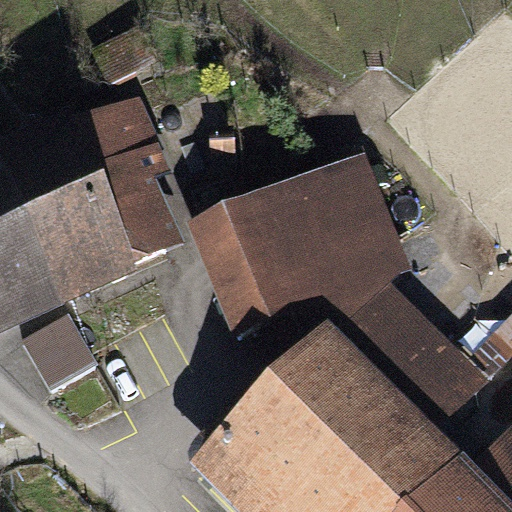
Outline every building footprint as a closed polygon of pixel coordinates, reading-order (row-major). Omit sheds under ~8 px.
[(132,77),(119,45),(95,56),(108,87),(132,77)] [(131,111),(45,151),(68,202),(95,190),(130,266),(165,253),(135,191),(162,178),(131,111)] [(0,232),(23,222),(68,202),(45,151),(10,167),(1,147),(0,147),(0,232)] [(269,326),(293,385),(339,339),(381,327),(460,408),(483,385),(388,291),(400,278),(411,275),(366,163),(345,177),(251,215),(292,317),(269,326)] [(68,202),(23,222),(57,299),(130,266),(95,190),(68,202)] [(292,317),(251,215),(201,234),(242,337),(269,326),(292,317)] [(23,222),(0,232),(0,323),(57,299),(23,222)] [(24,344),(51,393),(96,369),(69,320),(24,344)] [(260,511),(511,511),(511,448),(467,493),(421,447),(460,408),(381,327),(339,339),(293,385),(222,455),(269,504),(260,511)] [(511,328),(475,365),(490,381),(511,358),(511,328)]
